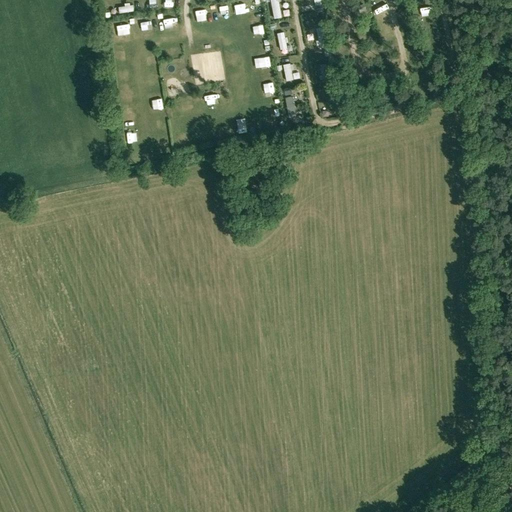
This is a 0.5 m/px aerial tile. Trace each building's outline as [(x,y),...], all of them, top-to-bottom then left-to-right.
[(273,0),(276,20),(284,19),(281,0),(273,0)] [(237,3),(239,15),(249,14),(247,1),(237,3)] [(229,5),(220,6),(223,22),(232,21),(229,5)] [(196,10),(198,21),(207,20),(205,9),(196,10)] [(378,22),(390,20),(388,13),(377,16),(378,22)] [(165,17),(168,29),(177,27),(174,15),(165,17)] [(255,22),(256,34),(266,34),(265,21),(255,22)] [(125,36),(136,33),(133,22),(122,24),(125,36)] [(328,29),(321,30),(322,51),(329,50),(328,29)] [(180,56),(179,48),(172,48),(172,57),(180,56)] [(262,57),(262,70),(274,70),(274,56),(262,57)] [(292,63),(285,65),(290,83),(297,81),(292,63)] [(276,82),(265,84),(268,99),(279,97),(276,82)] [(125,116),(134,115),(134,106),(124,106),(125,116)] [(272,117),(282,116),(281,107),(271,109),(272,117)] [(157,127),(167,125),(165,116),(155,118),(157,127)]
